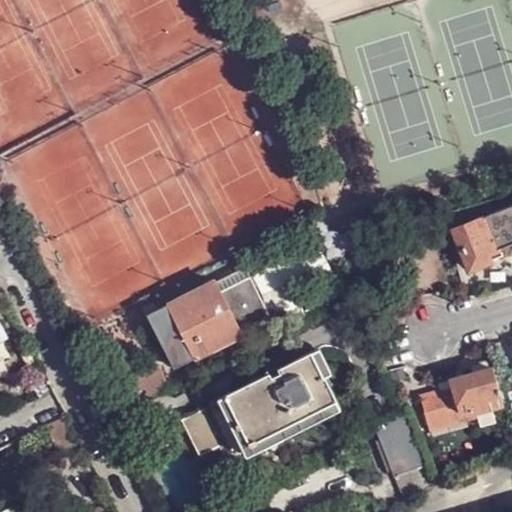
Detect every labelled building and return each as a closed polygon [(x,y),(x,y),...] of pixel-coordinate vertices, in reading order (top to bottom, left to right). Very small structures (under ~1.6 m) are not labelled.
[(511,207),(489,217),(502,249),(511,244),(511,207)] [(489,254),(502,249),(489,217),(456,230),(471,269),(491,260),(489,254)] [(489,254),(491,260),(505,255),(502,249),(489,254)] [(227,274),(215,281),(218,284),(242,332),(272,317),(246,266),(240,267),(227,274)] [(218,284),(215,281),(215,278),(172,302),(199,355),(242,332),(218,284)] [(199,355),(172,302),(149,313),(150,315),(177,366),(199,355)] [(221,446),(230,464),(341,408),(325,375),(332,372),(320,348),(312,351),(220,398),(209,403),(210,406),(183,419),(201,455),(221,446)] [(116,385),(127,406),(170,385),(159,364),(116,385)] [(420,397),(430,432),(466,422),(464,414),(506,403),(496,368),(455,379),(457,388),(440,393),(440,392),(420,397)] [(404,408),(375,423),(376,425),(379,431),(396,475),(426,464),(404,408)] [(47,424),(62,453),(77,444),(63,416),(47,424)] [(433,484),(426,464),(396,475),(405,502),(424,488),(433,484)]
